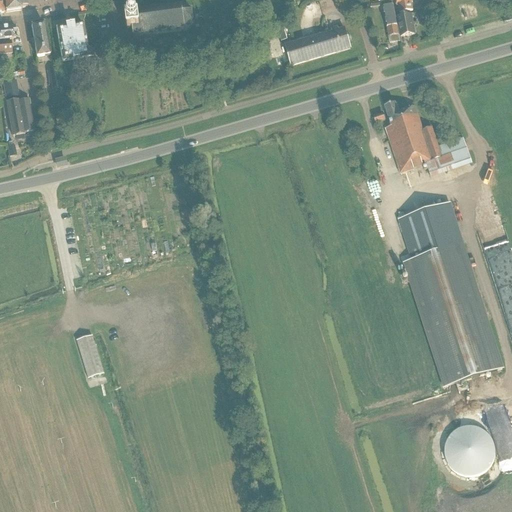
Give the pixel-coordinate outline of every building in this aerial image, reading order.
[(2,0),(4,6),(5,13),(21,11),(21,10),(21,9),(27,8),(25,0),(2,0)] [(413,11),(411,3),(413,2),(412,0),(395,0),(396,5),(398,5),(399,13),(413,11)] [(390,43),(399,42),(400,41),(392,2),(384,3),(385,7),(383,8),(390,43)] [(191,12),(182,7),(130,13),(130,15),(131,15),(131,19),(129,20),(126,20),(128,32),(130,31),(132,31),(133,36),(133,37),(185,31),(192,24),(193,23),(193,22),(192,13),(191,12)] [(401,37),(414,34),(410,16),(397,18),(401,37)] [(44,31),(43,24),(31,26),(36,58),(49,56),(45,31),(44,31)] [(86,48),(82,25),(72,26),(72,25),(65,26),(65,28),(56,29),(62,62),(88,57),(93,56),(91,47),(86,48)] [(8,42),(8,40),(16,39),(15,26),(0,27),(0,55),(12,54),(11,42),(8,42)] [(339,31),(338,26),(331,28),(332,33),(285,46),(291,66),(350,49),(344,29),(339,31)] [(60,92),(56,69),(47,71),(50,85),(51,85),(53,93),(60,92)] [(189,80),(201,77),(200,72),(188,75),(189,80)] [(6,99),(18,97),(15,81),(3,84),(6,99)] [(29,100),(28,100),(18,101),(18,100),(17,100),(6,102),(13,137),(25,135),(24,133),(34,132),(34,131),(33,131),(29,105),(30,105),(29,105),(30,105),(29,100)] [(398,112),(395,104),(384,107),(391,128),(385,129),(400,175),(426,166),(430,179),(472,165),(463,139),(438,147),(432,129),(423,131),(415,107),(398,112)] [(375,124),(384,121),(382,114),(373,117),(375,124)] [(9,157),(16,156),(15,146),(7,147),(9,157)] [(66,156),(55,158),(57,166),(68,165),(66,156)] [(405,208),(413,205),(405,180),(396,183),(405,208)] [(504,369),(451,203),(403,218),(413,250),(421,247),(424,257),(403,263),(443,388),(504,369)] [(89,380),(97,378),(105,375),(93,336),(78,341),(89,380)] [(455,474),(461,478),(469,479),(476,479),(483,476),(489,471),(494,465),(496,458),(496,450),(494,443),(490,437),(485,432),(479,429),(472,427),(464,428),(458,431),(452,435),(447,441),(445,448),(444,455),(446,463),(449,469),(455,474)]
